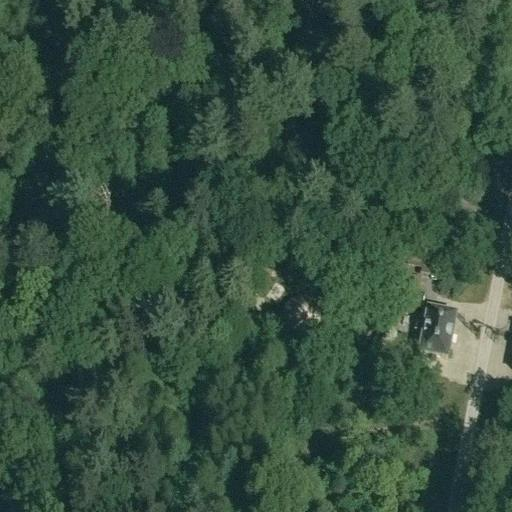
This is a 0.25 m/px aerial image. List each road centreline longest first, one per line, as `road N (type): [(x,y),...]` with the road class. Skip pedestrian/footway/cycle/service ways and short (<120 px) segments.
road 1 (residential): [(451,511),(511,202)]
road 2 (track): [(271,511),(316,441),(457,479)]
